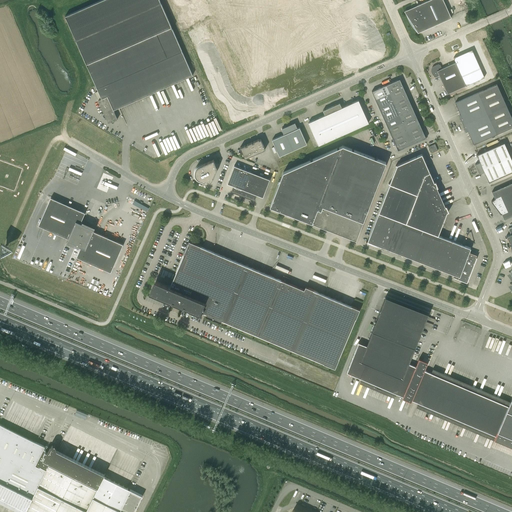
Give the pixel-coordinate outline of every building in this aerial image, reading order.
[(114,110),(193,75),(188,64),(159,0),(101,0),(65,16),(96,86),(102,99),(98,100),(109,123),(118,119),(114,110)] [(319,65),(353,53),(347,35),(342,37),(327,0),(210,0),(246,96),(315,71),(315,73),(321,71),(319,65)] [(414,7),(406,14),(407,16),(408,18),(409,20),(410,22),(411,24),(412,26),(414,28),(415,30),(416,31),(418,33),(451,18),(451,16),(443,0),(429,0),(417,6),(414,7)] [(432,67),(431,70),(434,77),(435,77),(439,75),(447,94),(490,75),(476,45),(453,56),(455,62),(442,68),(440,65),(439,64),(432,67)] [(398,150),(426,138),(400,79),(372,91),(398,150)] [(478,92),(455,102),(461,115),(460,115),(467,132),(468,132),(474,144),(497,134),(511,126),(511,118),(509,112),(503,98),(497,84),(478,92)] [(318,145),(368,123),(358,100),(342,107),(340,103),(334,105),(328,107),(328,108),(323,110),(325,115),(308,122),(318,145)] [(284,134),(272,140),(279,156),(307,144),(299,127),(297,128),(295,123),(282,129),(284,134)] [(242,152),(245,158),(251,155),(265,149),(261,139),(259,140),(259,139),(253,141),(254,142),(252,143),(252,142),(247,144),(247,145),(246,146),(245,145),(240,147),(242,152)] [(511,171),(511,160),(504,143),(478,154),(477,155),(480,162),(475,165),(477,168),(478,170),(479,174),(484,172),(489,182),(511,171)] [(429,147),(432,153),(438,150),(435,144),(429,147)] [(386,162),(343,145),(283,172),(270,206),(356,240),(386,162)] [(366,241),(366,242),(376,246),(377,244),(455,274),(459,276),(458,278),(467,282),(477,257),(475,257),(476,255),(469,252),(471,248),(438,235),(447,212),(448,211),(449,211),(446,206),(445,206),(437,187),(438,187),(435,181),(435,182),(434,182),(422,154),(396,166),(367,242),(366,241)] [(213,177),(217,168),(213,159),(199,166),(197,167),(196,168),(195,170),(195,172),(195,174),(195,175),(196,176),(196,177),(197,178),(199,179),(205,181),(205,180),(211,182),(213,177)] [(233,186),(231,191),(254,200),(257,195),(263,197),(270,179),(234,165),(227,183),(233,186)] [(504,219),(511,215),(511,182),(492,192),(495,198),(491,201),(501,214),(502,213),(504,219)] [(111,272),(123,244),(94,231),(89,229),(90,227),(81,223),(85,213),(51,197),(38,225),(73,241),(72,243),(81,247),(76,257),(111,272)] [(135,210),(140,212),(142,209),(146,211),(149,207),(134,200),(132,203),(138,206),(135,210)] [(157,281),(152,293),(172,302),(177,304),(183,306),(202,314),(203,312),(206,314),(205,316),(221,322),(222,320),(260,336),(282,346),(335,368),(348,336),(360,309),(352,306),(305,286),(304,289),(288,283),(290,279),(283,276),(281,280),(203,247),(189,241),(177,271),(175,273),(170,287),(157,281)] [(358,343),(347,372),(351,374),(362,378),(361,380),(396,396),(397,393),(418,403),(417,405),(495,438),(511,445),(511,399),(510,404),(509,404),(432,371),(431,373),(424,370),(423,370),(426,364),(426,363),(419,360),(419,361),(416,367),(416,366),(416,367),(409,364),(427,316),(428,313),(386,297),(367,346),(366,346),(362,344),(358,343)] [(86,419),(88,414),(76,410),(74,415),(86,419)] [(51,444),(50,446),(47,451),(46,451),(46,450),(44,449),(45,447),(0,424),(0,502),(19,511),(85,511),(104,476),(105,474),(57,450),(57,447),(56,445),(55,444),(53,444),(51,444)] [(123,511),(120,511),(122,508),(130,511),(134,511),(143,495),(104,476),(85,511),(123,511)]
